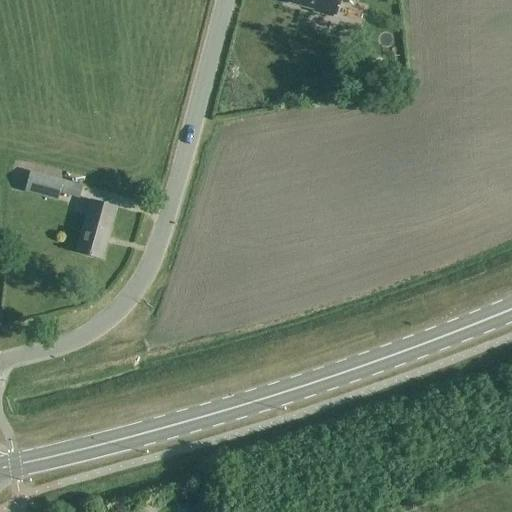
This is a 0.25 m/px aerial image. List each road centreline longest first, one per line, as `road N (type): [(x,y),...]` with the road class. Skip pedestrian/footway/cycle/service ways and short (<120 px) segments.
road 1 (secondary): [(0,469),(256,402),(511,310)]
road 2 (tertiary): [(0,362),(79,338),(139,284),(175,186),(224,0)]
